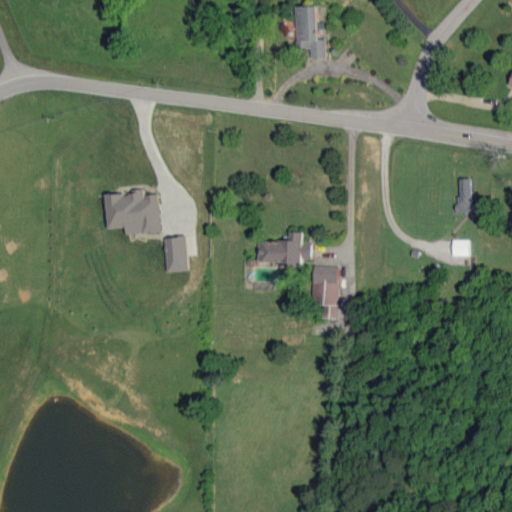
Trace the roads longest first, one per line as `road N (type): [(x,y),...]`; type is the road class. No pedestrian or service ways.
road 1 (residential): [(511,146),(56,83),(0,96)]
road 2 (residential): [(409,130),(432,54),(475,0)]
